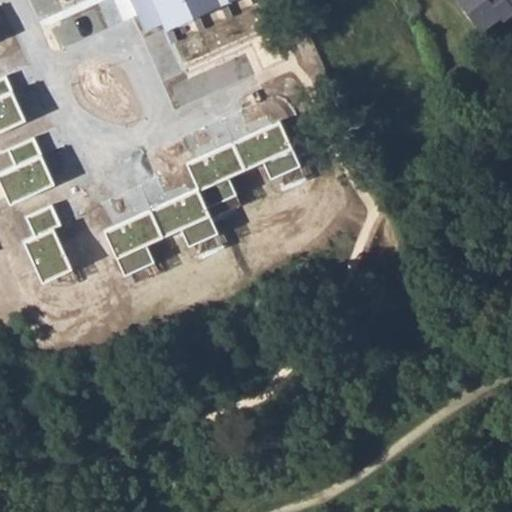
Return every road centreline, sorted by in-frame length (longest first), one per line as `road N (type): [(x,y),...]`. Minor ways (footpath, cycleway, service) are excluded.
road 1 (residential): [(49,69),(105,47),(131,51),(166,123)]
road 2 (residential): [(166,123),(121,140),(88,134),(76,126),(49,69)]
